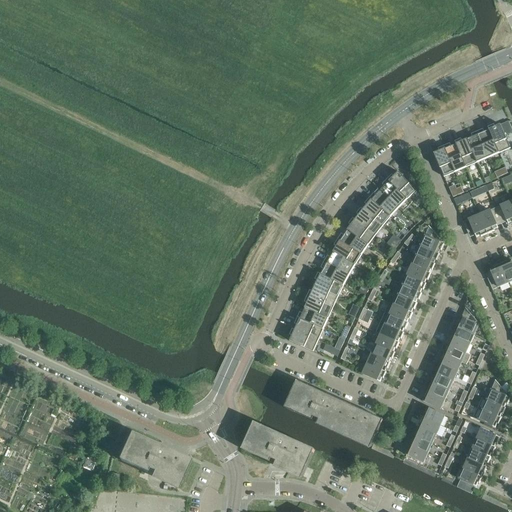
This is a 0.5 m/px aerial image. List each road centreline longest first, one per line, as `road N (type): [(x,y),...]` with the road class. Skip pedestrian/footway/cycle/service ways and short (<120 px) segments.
road 1 (unclassified): [(204,411),(309,209),(400,113)]
road 2 (residential): [(265,352),(393,410),(468,256)]
road 3 (residential): [(265,338),(344,195),(415,137)]
road 4 (unclassified): [(0,338),(168,416),(204,411)]
road 5 (residential): [(468,256),(415,137)]
road 6 (unclassified): [(400,113),(511,54)]
